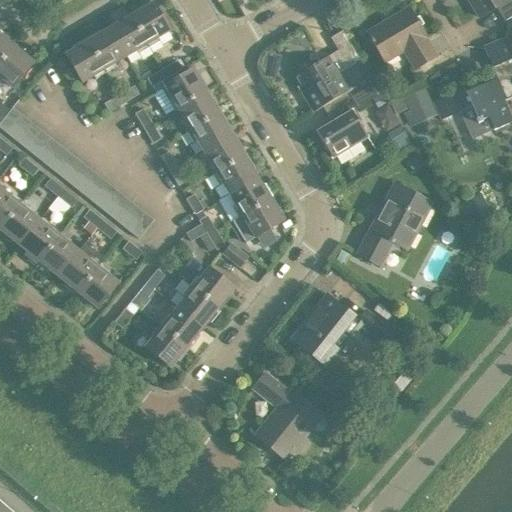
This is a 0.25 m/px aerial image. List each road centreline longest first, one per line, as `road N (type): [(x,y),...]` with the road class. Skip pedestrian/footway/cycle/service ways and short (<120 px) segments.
road 1 (residential): [(173,422),(318,235),(310,195),(225,52)]
road 2 (residential): [(173,422),(0,285)]
road 3 (unclassified): [(383,511),(511,364)]
road 4 (residential): [(282,511),(173,422)]
